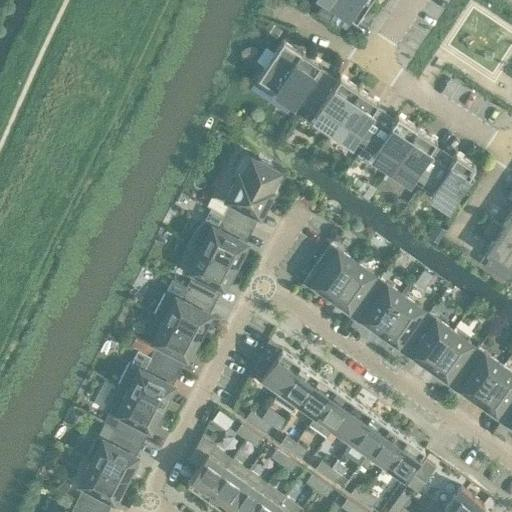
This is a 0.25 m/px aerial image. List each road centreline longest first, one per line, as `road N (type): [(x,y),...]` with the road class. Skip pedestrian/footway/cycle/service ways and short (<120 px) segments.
road 1 (residential): [(511,464),(263,286)]
road 2 (residential): [(164,511),(151,503),(263,286)]
road 3 (residential): [(511,159),(371,63)]
